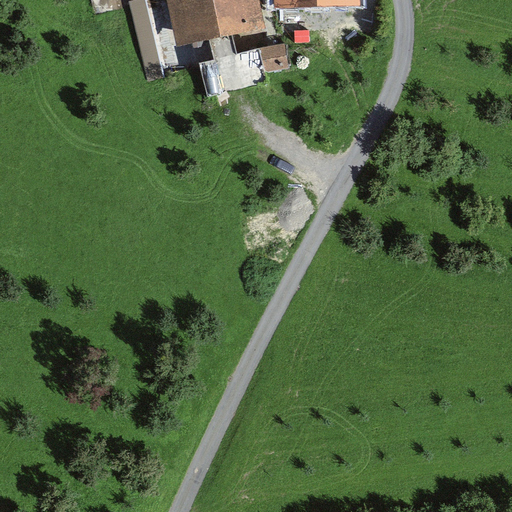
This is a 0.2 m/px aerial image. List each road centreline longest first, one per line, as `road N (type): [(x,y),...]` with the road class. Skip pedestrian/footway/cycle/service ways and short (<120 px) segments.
road 1 (track): [(403,0),(406,42),(396,87),(246,366),(181,511)]
road 2 (track): [(239,98),(276,145),(345,186)]
